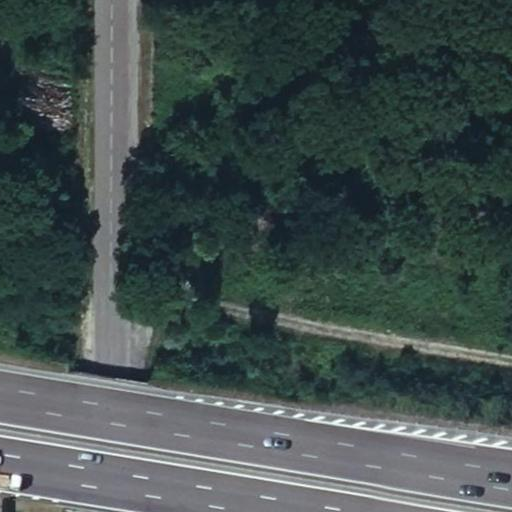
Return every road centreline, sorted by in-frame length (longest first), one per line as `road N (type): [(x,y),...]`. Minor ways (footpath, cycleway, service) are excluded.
road 1 (motorway): [(511,481),(0,399)]
road 2 (secondary): [(117,0),(112,511)]
road 3 (track): [(114,294),(511,359)]
road 4 (motorway): [(0,466),(283,511)]
